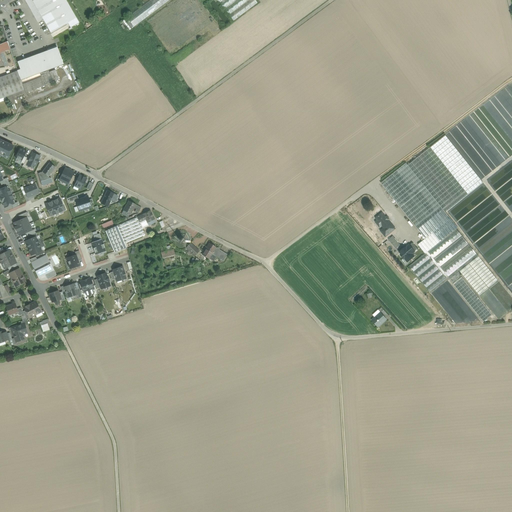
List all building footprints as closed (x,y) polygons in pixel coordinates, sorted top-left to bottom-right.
[(45,23),(52,37),(76,24),(62,0),(34,0),(32,1),(45,23)] [(151,0),(128,17),(126,14),(118,21),(120,23),(121,22),(128,32),(170,0),(151,0)] [(257,3),(255,0),(217,0),(233,21),(257,3)] [(17,71),(21,80),(63,64),(56,46),(14,63),(17,71)] [(0,70),(0,77),(14,72),(12,66),(10,67),(0,70)] [(50,72),(53,82),(59,80),(56,70),(50,72)] [(0,77),(0,99),(21,91),(24,90),(26,93),(44,86),(41,76),(40,76),(22,83),(21,80),(17,71),(14,72),(0,77)] [(41,76),(44,86),(53,82),(50,72),(41,76)] [(40,73),(21,80),(22,83),(40,76),(40,73)] [(21,91),(0,99),(0,101),(7,99),(10,105),(16,103),(13,97),(22,94),(21,91)] [(464,148),(471,159),(471,117),(470,115),(457,123),(457,127),(454,127),(448,130),(454,138),(456,138),(459,143),(459,136),(462,140),(464,138),(467,138),(468,141),(468,144),(470,143),(470,146),(467,148),(464,148)] [(14,146),(0,139),(0,155),(7,159),(14,146)] [(440,139),(407,165),(446,212),(478,186),(440,139)] [(15,158),(22,161),(24,156),(27,151),(20,148),(15,158)] [(34,169),(41,156),(32,152),(28,161),(26,165),(27,166),(34,169)] [(511,161),(502,168),(505,172),(505,175),(499,180),(499,188),(498,188),(495,191),(503,202),(510,196),(511,196),(511,161)] [(49,163),(42,172),(48,177),(55,168),(49,163)] [(407,165),(406,163),(381,183),(425,239),(418,245),(425,254),(409,266),(430,292),(458,269),(476,254),(456,229),(458,228),(446,212),(407,165)] [(59,178),(69,183),(75,171),(65,166),(59,178)] [(48,177),(42,172),(38,173),(41,182),(51,179),(48,177)] [(81,188),(86,178),(79,174),(74,185),(81,188)] [(26,195),(28,199),(39,193),(35,184),(23,188),(26,195)] [(12,194),(8,186),(4,188),(0,189),(0,197),(1,199),(12,194)] [(114,194),(107,191),(102,201),(109,204),(110,203),(111,201),(113,196),(114,194)] [(16,203),(12,194),(1,199),(4,208),(12,205),(16,203)] [(75,198),(79,211),(91,207),(87,194),(75,198)] [(477,198),(456,214),(459,229),(462,234),(471,227),(474,243),(475,243),(479,248),(484,244),(485,246),(499,250),(498,253),(500,255),(502,253),(501,251),(502,248),(505,250),(505,251),(511,245),(511,242),(508,238),(511,231),(510,228),(509,227),(506,224),(510,221),(509,218),(505,219),(508,216),(507,209),(505,209),(494,195),(477,198)] [(60,199),(53,201),(58,213),(65,210),(60,199)] [(58,213),(53,201),(46,204),(51,216),(58,213)] [(129,201),(126,207),(125,207),(123,210),(129,213),(131,214),(134,208),(136,205),(129,201)] [(150,211),(137,217),(142,229),(155,222),(154,219),(150,211)] [(382,213),(376,218),(384,228),(390,223),(382,213)] [(30,224),(27,217),(13,223),(16,230),(30,224)] [(117,226),(125,244),(145,235),(142,229),(137,217),(117,226)] [(384,228),(381,231),(385,237),(386,236),(388,238),(391,235),(390,233),(395,229),(390,223),(384,228)] [(33,230),(30,224),(16,230),(18,236),(26,233),(33,230)] [(114,253),(127,248),(125,244),(117,226),(105,231),(114,253)] [(186,234),(183,237),(184,239),(184,242),(182,244),(186,247),(190,243),(190,240),(186,234)] [(400,245),(393,236),(388,240),(396,249),(400,245)] [(29,239),(24,241),(26,246),(27,245),(28,248),(43,242),(41,238),(40,239),(37,240),(35,237),(29,239)] [(91,243),(96,255),(106,251),(102,239),(91,243)] [(414,241),(404,249),(399,253),(408,265),(415,259),(414,259),(410,254),(411,254),(409,251),(417,245),(414,241)] [(43,242),(28,248),(29,251),(28,252),(30,256),(35,254),(41,251),(40,248),(44,246),(43,242)] [(199,251),(190,243),(186,247),(185,248),(189,251),(194,257),(199,251)] [(216,247),(209,243),(202,255),(213,261),(216,257),(213,255),(214,252),(213,252),(216,247)] [(173,249),(161,253),(163,258),(175,255),(173,249)] [(5,253),(0,255),(0,259),(1,262),(13,257),(10,250),(5,253)] [(71,269),(82,266),(80,260),(83,259),(80,250),(72,253),(73,256),(67,257),(71,269)] [(227,254),(220,250),(216,257),(223,261),(227,254)] [(476,254),(458,269),(460,271),(479,296),(498,280),(477,254),(476,254)] [(54,270),(46,255),(31,262),(39,278),(45,275),(53,271),(54,270)] [(13,257),(1,262),(4,269),(8,267),(15,263),(16,263),(13,257)] [(123,266),(116,269),(117,270),(113,271),(113,272),(116,279),(117,282),(117,283),(118,283),(121,282),(122,281),(121,280),(126,279),(125,275),(125,274),(123,266)] [(13,271),(9,273),(9,274),(12,279),(22,275),(19,269),(13,271)] [(460,271),(458,269),(430,292),(456,324),(481,322),(448,281),(449,280),(483,322),(492,315),(458,273),(460,271)] [(45,275),(48,279),(56,275),(53,271),(45,275)] [(106,273),(100,275),(100,276),(97,277),(98,279),(100,287),(104,285),(105,288),(110,286),(109,281),(108,277),(107,277),(106,273)] [(22,275),(12,279),(14,283),(15,282),(17,286),(25,282),(22,275)] [(90,278),(80,282),(80,283),(83,290),(84,292),(86,292),(87,296),(93,294),(92,290),(94,289),(93,286),(91,279),(90,278)] [(76,289),(74,284),(64,287),(65,291),(67,296),(70,295),(71,298),(75,297),(75,295),(78,294),(76,289)] [(58,291),(49,294),(52,302),(55,301),(56,305),(60,303),(59,300),(61,299),(59,293),(58,291)] [(36,301),(30,304),(36,315),(41,312),(36,301)] [(15,303),(6,307),(7,310),(6,312),(8,313),(9,315),(18,312),(17,309),(15,303)] [(36,315),(30,304),(24,307),(25,310),(29,318),(36,315)] [(381,312),(372,320),(378,327),(387,319),(385,317),(381,312)] [(22,324),(11,328),(15,338),(16,342),(24,339),(23,334),(27,333),(25,326),(24,323),(22,324)] [(47,323),(41,325),(43,332),(49,330),(47,323)]
